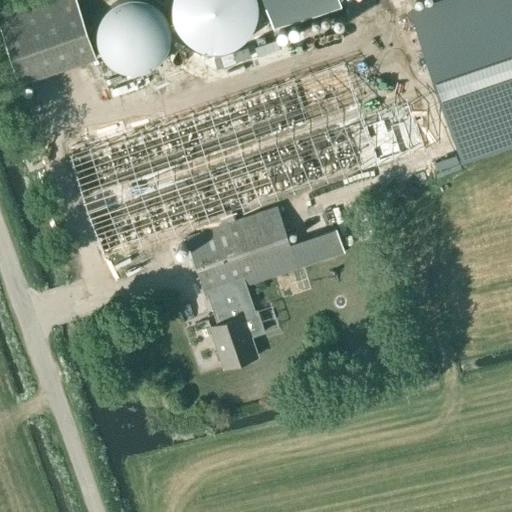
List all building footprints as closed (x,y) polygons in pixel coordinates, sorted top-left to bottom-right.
[(95,57),(75,0),(47,0),(0,16),(0,28),(19,83),(95,57)] [(98,0),(94,4),(91,11),(88,20),(90,36),(95,46),(103,53),(109,57),(120,60),(136,58),(146,52),(153,45),(157,38),(159,29),(157,13),(152,3),(149,0),(98,0)] [(161,0),(163,11),(168,22),(175,29),(182,33),(193,35),(209,33),(219,28),(226,20),(229,14),(232,4),(231,0),(161,0)] [(317,0),(320,13),(344,8),(342,0),(317,0)] [(511,0),(465,0),(416,17),(461,150),(511,132),(511,0)] [(137,61),(98,75),(102,87),(142,73),(137,61)] [(337,227),(289,243),(276,205),(257,212),(254,202),(377,159),(344,63),(227,103),(227,104),(77,156),(109,250),(196,220),(200,232),(185,237),(206,298),(207,297),(216,324),(209,326),(223,367),(256,355),(243,316),(245,315),(236,288),(345,250),(337,227)]
